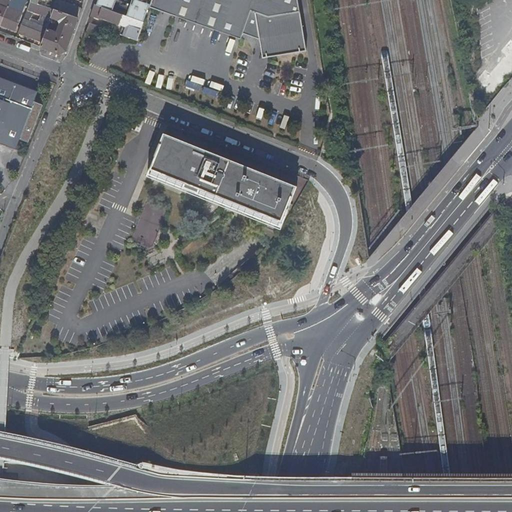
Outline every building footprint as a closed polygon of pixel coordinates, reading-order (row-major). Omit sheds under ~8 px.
[(0,0),(0,24),(1,25),(8,8),(8,6),(10,1),(6,0),(0,0)] [(52,17),(55,9),(54,9),(39,3),(31,0),(29,4),(28,7),(19,32),(39,40),(45,25),(40,23),(35,21),(33,20),(33,19),(36,12),(45,15),(42,21),(49,24),(52,17)] [(55,9),(78,18),(80,18),(83,8),(64,1),(60,0),(59,0),(56,1),(54,9),(55,9)] [(64,0),(64,1),(83,8),(85,3),(78,0),(64,0)] [(138,0),(133,0),(127,16),(143,22),(149,7),(150,4),(140,1),(138,0)] [(298,0),(151,0),(150,4),(149,7),(241,39),(242,34),(259,40),(262,58),(267,58),(266,54),(299,49),(300,53),(307,51),(298,0)] [(129,29),(126,36),(137,40),(143,22),(127,16),(95,4),(92,14),(126,26),(129,29)] [(8,8),(1,25),(16,30),(23,12),(20,11),(21,9),(19,8),(18,10),(13,8),(14,6),(12,5),(11,7),(8,6),(8,8)] [(43,41),(41,46),(59,53),(67,50),(78,18),(55,9),(52,17),(59,20),(60,23),(57,32),(50,29),(51,27),(48,26),(43,41)] [(39,40),(43,41),(48,26),(49,24),(42,21),(42,22),(41,21),(40,23),(45,25),(39,40)] [(511,40),(474,86),(489,99),(511,71),(511,40)] [(0,140),(18,148),(21,138),(28,141),(43,103),(34,100),(37,91),(0,77),(0,140)] [(293,192),(162,138),(147,175),(279,230),(293,192)] [(154,209),(152,217),(161,219),(163,211),(154,209)]
